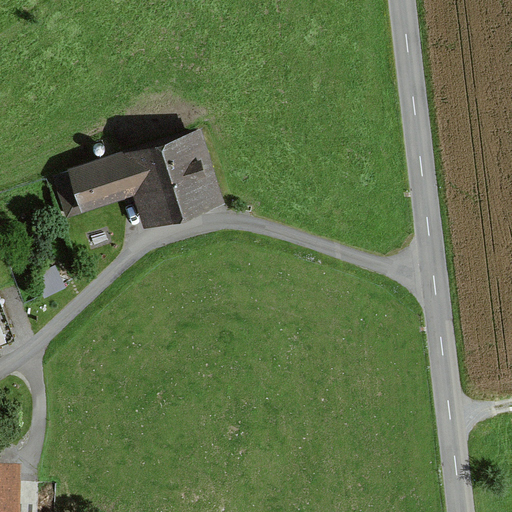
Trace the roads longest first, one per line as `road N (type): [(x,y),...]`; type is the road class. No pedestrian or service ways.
road 1 (tertiary): [(401,0),(461,511)]
road 2 (track): [(0,368),(160,239),(215,219),(433,280)]
